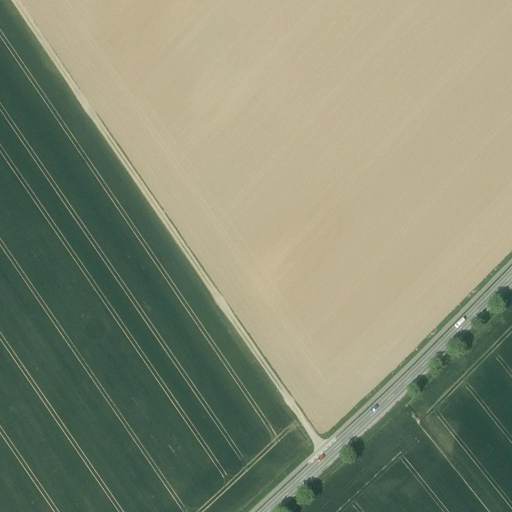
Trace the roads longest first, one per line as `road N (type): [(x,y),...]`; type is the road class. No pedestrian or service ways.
road 1 (track): [(15,0),(328,456)]
road 2 (tertiary): [(268,511),(511,276)]
